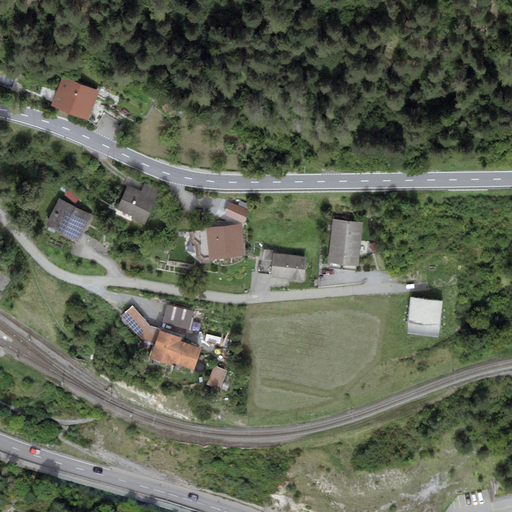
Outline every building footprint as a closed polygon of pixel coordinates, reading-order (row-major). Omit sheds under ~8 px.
[(64,76),(52,104),(89,120),(101,92),(64,76)] [(141,189),(128,183),(116,209),(145,221),(160,190),(144,182),(141,189)] [(93,217),(60,200),(47,226),(80,242),(93,217)] [(249,209),(229,201),(225,213),(244,222),(249,209)] [(363,221),(333,218),(328,261),(331,262),(330,266),(355,269),(356,264),(358,264),(363,221)] [(241,223),(207,226),(210,256),(244,253),(241,223)] [(307,256),(275,253),(273,275),(304,278),(307,256)] [(444,299),(411,296),(409,328),(440,331),(444,299)] [(181,309),(167,304),(163,316),(177,321),(181,309)] [(149,324),(133,305),(121,315),(142,339),(155,343),(160,327),(149,324)] [(182,335),(160,327),(155,343),(151,355),(172,363),(173,360),(195,367),(202,346),(181,338),(182,335)] [(227,369),(214,364),(208,381),(220,387),(227,369)]
